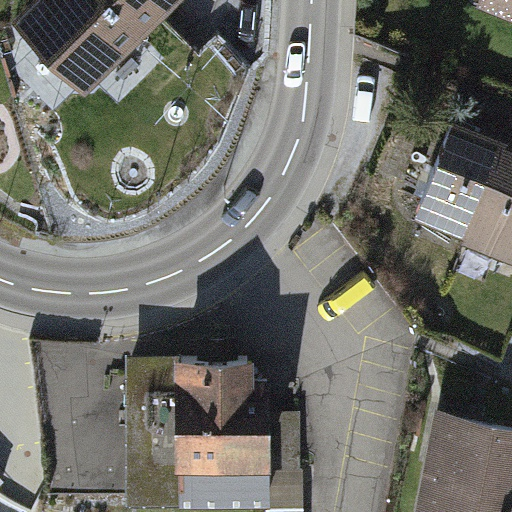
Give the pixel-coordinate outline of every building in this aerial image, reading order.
[(194,3),(191,0),(45,0),(24,21),(96,97),(194,3)] [(511,0),(493,0),(491,6),(511,13),(511,0)] [(511,141),(461,119),(418,216),(511,257),(511,141)] [(201,346),(126,347),(126,366),(128,493),(128,497),(268,496),(268,506),(305,506),(304,467),(301,467),(300,408),(274,409),(273,366),(257,366),(257,346),(240,346),(240,330),(200,331),(201,346)] [(511,511),(511,421),(447,411),(430,511),(511,511)]
